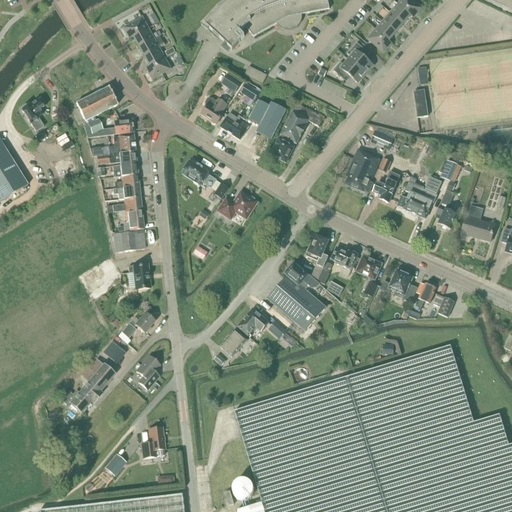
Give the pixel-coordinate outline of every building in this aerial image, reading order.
[(327,0),(233,0),(219,11),(205,26),(232,51),(245,37),(241,33),(246,27),(254,37),(273,27),(277,24),(278,25),(279,26),(280,27),(282,29),(283,30),(286,31),(288,31),(293,30),(295,29),(297,28),(295,25),(296,24),(296,23),(297,22),(297,21),(298,18),(298,16),(330,10),(327,0)] [(422,9),(411,0),(402,0),(398,5),(411,16),(414,19),(422,9)] [(411,16),(398,5),(391,13),(404,25),(411,16)] [(404,25),(391,13),(383,22),(396,33),(404,25)] [(147,26),(143,19),(124,29),(130,40),(134,38),(133,38),(149,29),(155,26),(153,22),(147,26)] [(396,33),(383,22),(375,31),(389,42),(396,33)] [(154,39),(149,29),(133,38),(134,38),(139,48),(154,39)] [(375,31),(368,40),(384,54),(392,44),(389,42),(375,31)] [(158,47),(154,40),(154,39),(139,48),(145,58),(160,49),(160,50),(165,47),(164,44),(158,47)] [(353,55),(349,61),(365,75),(373,66),(363,58),(367,53),(357,44),(350,52),(353,55)] [(145,58),(150,67),(150,68),(165,59),(160,50),(160,49),(145,58)] [(167,57),(175,53),(173,49),(165,53),(167,57)] [(152,80),(171,70),(165,59),(150,68),(150,67),(146,69),(152,80)] [(365,75),(349,61),(344,66),(341,63),(333,72),(344,80),(348,76),(358,84),(365,75)] [(265,85),(269,76),(250,67),(246,76),(265,85)] [(429,69),(421,69),(421,86),(429,85),(429,69)] [(321,70),(318,76),(323,78),(324,77),(326,72),(321,70)] [(228,75),(221,85),(235,94),(242,84),(228,75)] [(246,85),(241,94),(254,102),(260,93),(246,85)] [(117,106),(108,88),(76,104),(85,122),(117,106)] [(425,91),(414,93),(417,119),(429,117),(425,91)] [(286,112),(282,110),(286,102),(279,98),(277,102),(275,106),(272,104),(270,107),(260,126),(257,133),(272,140),(286,112)] [(39,111),(45,107),(40,99),(30,106),(30,105),(21,111),(30,123),(36,133),(44,128),(38,118),(42,116),(39,111)] [(207,107),(201,115),(217,125),(220,120),(218,119),(227,106),(219,100),(217,103),(212,99),(208,100),(206,103),(207,107)] [(250,120),(258,125),(260,126),(270,107),(259,101),(253,114),(249,120),(250,120)] [(325,121),(299,106),(281,136),(284,137),(282,141),(279,140),(271,155),(286,163),(294,149),(294,148),(296,144),(296,145),(297,145),(310,123),(320,129),(325,121)] [(240,121),(237,119),(229,114),(220,128),(240,141),(249,128),(240,121)] [(133,133),(132,121),(115,123),(116,129),(103,130),(99,120),(83,126),(87,139),(123,135),(133,133)] [(388,152),(389,152),(396,134),(381,130),(380,134),(375,132),(370,144),(377,147),(388,152)] [(118,138),(117,138),(112,139),(113,148),(108,148),(108,156),(135,153),(133,136),(118,138)] [(0,204),(25,188),(26,190),(28,189),(27,187),(27,186),(0,142),(0,204)] [(102,157),(101,149),(90,150),(92,158),(102,157)] [(371,183),(374,176),(380,161),(372,158),(373,157),(358,151),(347,176),(346,178),(348,178),(345,185),(364,193),(364,192),(369,194),(373,184),(371,183)] [(136,165),(135,153),(108,156),(109,165),(109,166),(119,164),(120,166),(136,165)] [(388,153),(385,160),(391,163),(394,156),(388,153)] [(96,158),(97,167),(109,165),(108,156),(96,158)] [(53,166),(59,178),(76,170),(69,157),(53,166)] [(391,163),(385,160),(385,161),(384,160),(379,171),(385,174),(386,175),(391,163)] [(191,161),(183,174),(186,176),(201,186),(203,183),(211,188),(216,181),(207,175),(209,172),(191,161)] [(441,176),(440,178),(449,182),(456,164),(448,161),(441,176)] [(409,163),(408,170),(415,171),(417,164),(409,163)] [(458,165),(456,164),(449,182),(450,182),(451,181),(455,183),(461,168),(462,166),(458,164),(458,165)] [(136,165),(120,166),(120,167),(112,168),(113,179),(120,178),(138,176),(136,165)] [(96,170),(97,178),(105,177),(105,175),(104,169),(96,170)] [(378,183),(374,193),(382,197),(380,200),(389,204),(400,177),(390,172),(388,176),(384,186),(378,183)] [(139,188),(138,176),(120,178),(121,183),(114,184),(115,190),(139,188)] [(417,216),(425,220),(432,204),(433,204),(436,197),(441,183),(438,182),(439,181),(433,178),(433,180),(430,178),(428,182),(427,182),(425,187),(426,187),(425,190),(428,192),(427,193),(423,191),(424,189),(415,185),(417,181),(411,178),(405,192),(410,194),(407,200),(402,198),(397,207),(403,210),(412,214),(411,214),(417,217),(417,216)] [(222,200),(229,189),(221,184),(214,195),(222,200)] [(118,201),(124,201),(140,199),(139,188),(115,190),(113,190),(113,196),(118,195),(118,201)] [(434,219),(440,221),(438,225),(451,231),(457,215),(456,215),(457,212),(451,210),(450,212),(447,211),(454,195),(453,195),(446,192),(434,219)] [(227,199),(218,212),(231,221),(236,214),(247,221),(258,204),(241,193),(234,204),(227,199)] [(499,197),(497,208),(503,209),(506,199),(499,197)] [(142,210),(140,199),(124,201),(124,205),(113,207),(107,207),(107,214),(125,212),(142,210)] [(495,226),(480,222),(483,210),(470,207),(467,218),(466,218),(461,235),(490,244),(495,226)] [(144,230),(142,210),(125,212),(126,224),(124,224),(123,224),(124,232),(125,232),(134,231),(143,230),(144,230)] [(203,211),(199,217),(205,221),(209,216),(203,211)] [(505,230),(501,243),(508,245),(505,253),(511,254),(511,229),(511,230),(511,232),(505,230)] [(134,233),(113,235),(115,254),(136,252),(134,233)] [(311,277),(317,282),(323,269),(324,269),(326,264),(329,258),(322,255),(328,242),(316,237),(307,257),(318,262),(316,266),(311,277)] [(201,250),(198,248),(193,255),(197,257),(201,250)] [(336,265),(351,272),(352,270),(356,271),(360,260),(357,258),(358,255),(356,254),(356,253),(353,252),(352,253),(350,252),(349,254),(337,249),(332,260),(337,262),(336,265)] [(363,258),(356,273),(375,281),(382,266),(363,258)] [(326,264),(324,269),(323,272),(329,274),(332,266),(326,264)] [(133,267),(128,268),(129,274),(134,274),(135,291),(150,289),(148,265),(133,267)] [(325,309),(305,292),(309,288),(311,289),(317,289),(320,285),(317,283),(317,282),(311,277),(311,278),(308,276),(307,277),(294,266),(286,275),(287,277),(268,300),(306,332),(325,309)] [(384,283),(381,290),(389,294),(391,290),(396,293),(394,296),(411,304),(418,289),(410,286),(412,279),(411,279),(411,276),(408,274),(406,276),(397,272),(391,286),(384,283)] [(370,282),(364,295),(373,298),(378,286),(370,282)] [(415,307),(419,309),(418,311),(420,312),(424,302),(430,305),(436,290),(434,289),(434,288),(431,286),(430,287),(425,285),(425,286),(421,284),(417,294),(421,296),(415,307)] [(448,319),(455,303),(444,299),(437,315),(448,319)] [(253,310),(246,319),(261,332),(269,324),(253,310)] [(403,319),(407,321),(408,318),(411,311),(407,310),(403,319)] [(141,320),(136,316),(121,333),(118,337),(125,343),(127,345),(130,342),(128,340),(136,331),(133,329),(135,327),(144,335),(154,323),(145,315),(141,320)] [(256,329),(261,333),(261,332),(246,319),(238,328),(248,337),(250,335),(256,329)] [(111,324),(115,329),(120,325),(116,320),(111,324)] [(284,336),(286,334),(287,333),(275,322),(268,331),(280,341),(284,336)] [(248,341),(235,331),(228,339),(240,350),(248,341)] [(287,335),(279,345),(286,352),(290,348),(292,350),(297,344),(287,335)] [(228,339),(220,348),(233,359),(240,350),(228,339)] [(112,343),(102,354),(113,363),(123,352),(112,343)] [(393,346),(383,346),(382,356),(393,356),(393,346)] [(511,511),(511,445),(509,447),(499,416),(474,424),(450,347),(234,413),(262,505),(237,511),(511,511)] [(499,358),(504,368),(511,363),(506,354),(499,358)] [(214,361),(221,368),(226,362),(218,356),(214,361)] [(160,366),(149,358),(136,373),(143,378),(138,384),(147,391),(159,378),(154,373),(160,366)] [(114,376),(97,361),(83,378),(89,383),(79,395),(75,391),(72,396),(65,390),(57,399),(66,406),(69,403),(82,414),(91,403),(93,405),(101,395),(99,393),(114,376)] [(141,446),(142,460),(156,458),(164,457),(163,452),(165,452),(165,451),(162,429),(148,431),(150,445),(141,446)] [(126,464),(116,456),(105,470),(114,478),(126,464)] [(61,458),(56,464),(61,468),(66,462),(61,458)] [(172,477),(163,478),(164,486),(173,485),(172,477)] [(231,494),(246,507),(258,493),(243,480),(231,494)] [(229,508),(234,506),(230,492),(225,494),(229,508)] [(183,511),(182,496),(39,511),(38,511),(183,511)]
